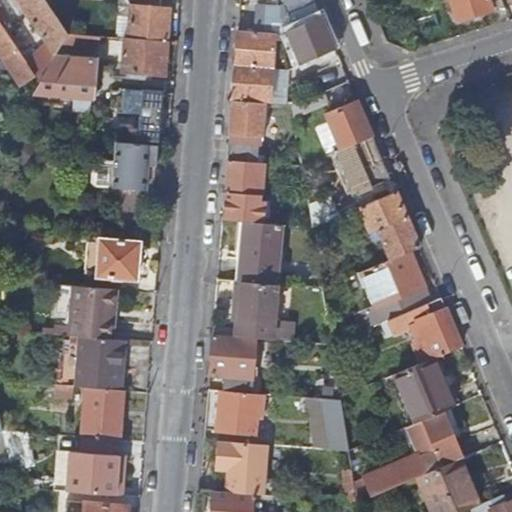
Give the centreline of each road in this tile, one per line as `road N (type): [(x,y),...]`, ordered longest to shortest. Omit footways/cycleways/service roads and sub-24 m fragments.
road 1 (residential): [(170,511),(211,0)]
road 2 (residential): [(511,403),(379,91)]
road 3 (residential): [(511,48),(379,91)]
